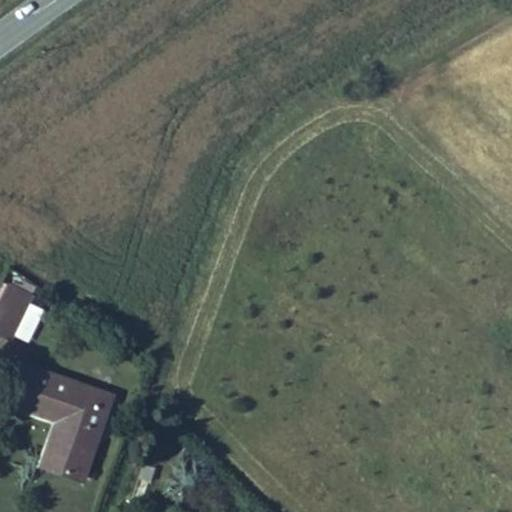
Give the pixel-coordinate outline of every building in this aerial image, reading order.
[(0,335),(11,341),(34,296),(9,283),(0,300),(0,335)] [(81,480),(111,395),(24,365),(15,391),(61,409),(58,417),(67,420),(50,468),(81,480)] [(58,417),(61,409),(15,391),(10,403),(56,420),(41,465),(50,468),(67,420),(58,417)] [(142,465),(138,477),(139,478),(149,481),(153,468),(142,465)] [(245,511),(262,511),(253,503),(252,504),(245,511)]
